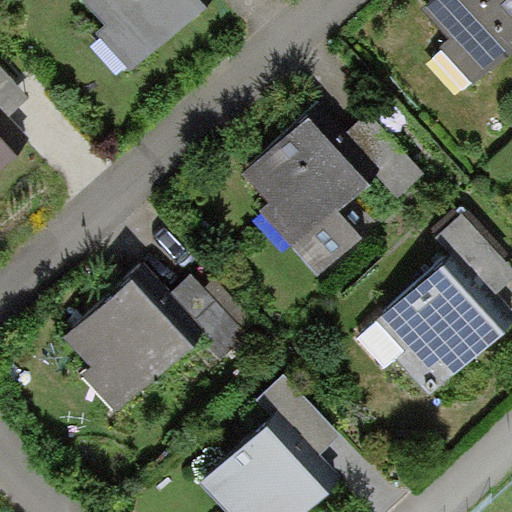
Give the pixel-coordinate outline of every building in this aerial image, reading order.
[(93,0),(109,17),(99,26),(131,61),(198,0),(93,0)] [(511,0),(430,0),(452,24),(439,35),(474,74),(511,40),(511,0)] [(0,155),(20,138),(0,115),(0,111),(28,87),(0,55),(0,155)] [(311,100),(242,162),(269,191),(259,200),(319,265),(367,222),(342,196),(372,168),(394,192),(424,165),(370,106),(341,133),(311,100)] [(511,269),(511,258),(461,205),(436,229),(448,242),(378,309),(410,343),(400,353),(429,383),(506,309),(489,291),(511,269)] [(82,370),(115,405),(196,330),(207,341),(234,316),(190,269),(165,292),(136,262),(66,327),(94,358),(82,370)] [(270,402),(314,451),(342,425),(285,364),(257,389),(270,402)] [(314,451),(270,402),(195,470),(221,499),(211,508),(214,511),(287,511),(333,472),(314,451)]
